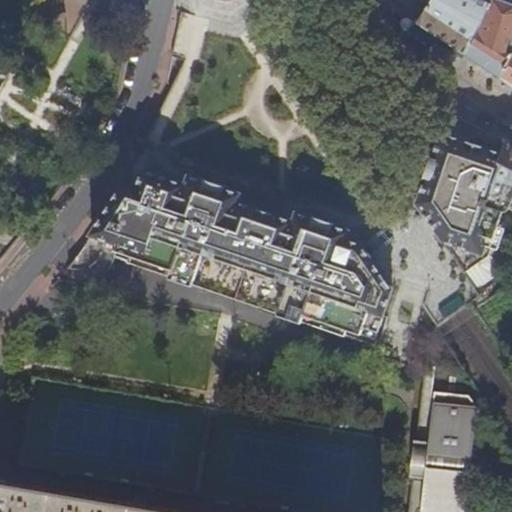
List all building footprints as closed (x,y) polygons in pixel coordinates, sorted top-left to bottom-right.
[(425,0),(414,19),(419,22),(432,0),(425,0)] [(432,0),(419,22),(431,30),(441,37),(467,53),(490,0),(432,0)] [(511,3),(503,0),(490,0),(467,53),(480,62),(502,76),(511,54),(511,52),(511,3)] [(511,54),(502,76),(511,84),(511,54)] [(423,211),(449,134),(445,132),(442,131),(434,154),(432,153),(427,166),(423,177),(426,178),(417,203),(423,211)] [(511,208),(511,142),(506,140),(503,145),(480,137),(478,143),(449,134),(423,211),(465,273),(489,256),(504,211),(503,208),(509,205),(511,208)] [(138,189),(118,247),(114,258),(123,261),(373,346),(393,289),(362,244),(347,238),(295,221),(239,203),(185,184),(144,170),(138,189)] [(189,176),(185,184),(239,203),(242,193),(228,189),(228,187),(205,180),(204,181),(189,176)] [(123,183),(116,197),(93,237),(100,240),(118,247),(138,189),(129,185),(123,183)] [(295,221),(347,238),(350,231),(337,226),(338,224),(324,219),(314,216),(313,218),(298,213),(295,221)] [(0,261),(10,249),(18,240),(0,226),(0,261)] [(421,384),(406,511),(457,511),(471,389),(421,384)] [(0,511),(175,511),(0,481),(0,511)]
